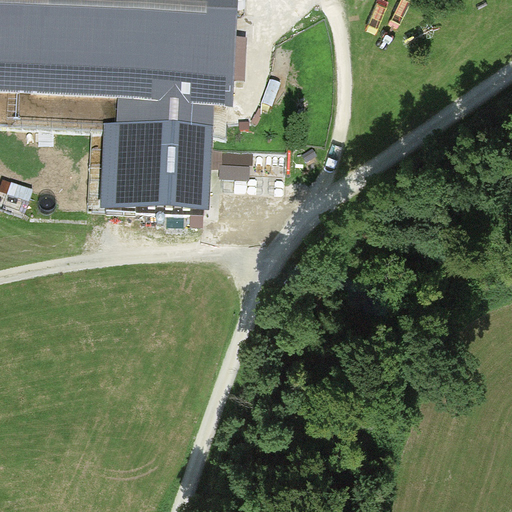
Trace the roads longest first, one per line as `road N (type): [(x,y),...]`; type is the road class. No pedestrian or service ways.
road 1 (unclassified): [(511,72),(356,183),(282,248),(182,511)]
road 2 (track): [(282,248),(151,253),(0,276)]
